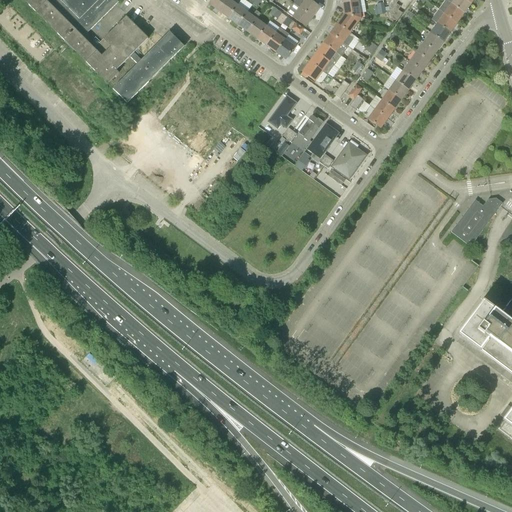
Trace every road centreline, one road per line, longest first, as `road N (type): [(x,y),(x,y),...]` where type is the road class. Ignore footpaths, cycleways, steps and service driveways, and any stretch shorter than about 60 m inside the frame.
road 1 (trunk): [(312,433),(134,292),(0,167)]
road 2 (residential): [(121,178),(251,280),(272,286),(298,273),(387,146)]
road 3 (trunk): [(0,204),(180,366)]
road 4 (trunk): [(180,366),(365,511)]
road 5 (trunk): [(496,511),(312,433)]
road 6 (trunk): [(180,366),(297,511)]
road 7 (residential): [(387,146),(479,23),(502,18)]
road 8 (residential): [(121,178),(0,63)]
road 9 (unclassified): [(0,284),(121,178)]
road 10 (residential): [(182,0),(292,79)]
road 11 (trunk): [(418,511),(312,433)]
